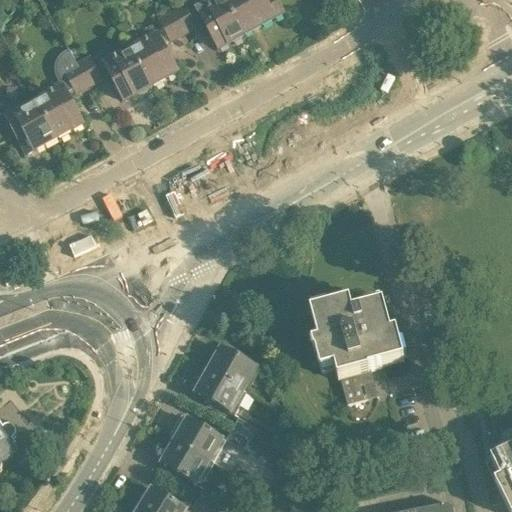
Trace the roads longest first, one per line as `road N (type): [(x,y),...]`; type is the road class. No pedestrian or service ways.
road 1 (secondary): [(511,70),(469,80),(107,264)]
road 2 (secondary): [(139,284),(511,80)]
road 3 (residential): [(401,13),(37,216)]
road 4 (tertiary): [(120,418),(141,399),(161,352),(139,284)]
road 5 (residential): [(511,35),(489,11),(434,4),(401,13)]
